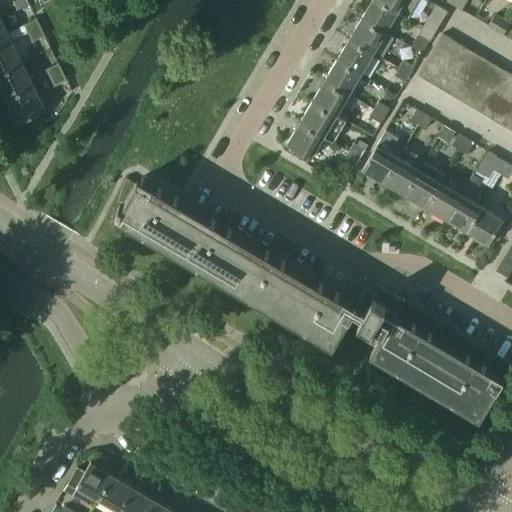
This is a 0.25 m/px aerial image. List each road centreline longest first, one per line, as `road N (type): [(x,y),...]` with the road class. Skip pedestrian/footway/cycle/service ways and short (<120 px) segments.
road 1 (residential): [(511,325),(412,266),(352,264),(230,191),(220,174),(325,0)]
road 2 (unclassified): [(461,511),(191,352)]
road 3 (unclassified): [(191,352),(0,226)]
road 4 (residential): [(0,277),(55,309),(110,417)]
road 5 (residential): [(266,511),(110,417)]
road 6 (residential): [(28,511),(71,438),(110,417)]
